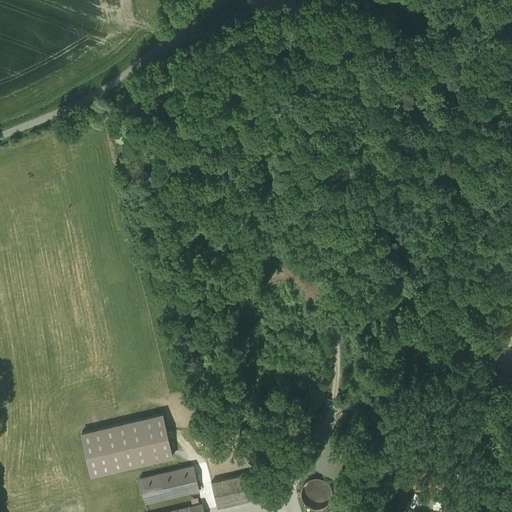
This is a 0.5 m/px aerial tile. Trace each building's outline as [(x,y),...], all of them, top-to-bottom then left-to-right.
[(162,414),(82,433),(92,476),(137,465),(173,457),(166,429),(162,414)] [(330,434),(313,465),(333,476),(350,445),(330,434)] [(194,466),(140,479),(145,503),(199,490),(194,466)] [(252,473),(211,482),(217,507),(258,497),(252,473)] [(437,475),(409,474),(409,489),(437,490),(437,475)] [(305,502),(308,505),(311,507),(315,508),(319,508),(322,507),(326,505),(329,502),(331,499),(332,495),(332,491),(331,488),(330,484),(327,481),(324,479),(320,478),(317,477),(313,478),(309,479),(306,481),(304,484),(302,488),(301,492),(302,496),(303,499),(305,502)] [(453,501),(433,500),(432,511),(452,511),(453,511),(452,511),(453,501)]
